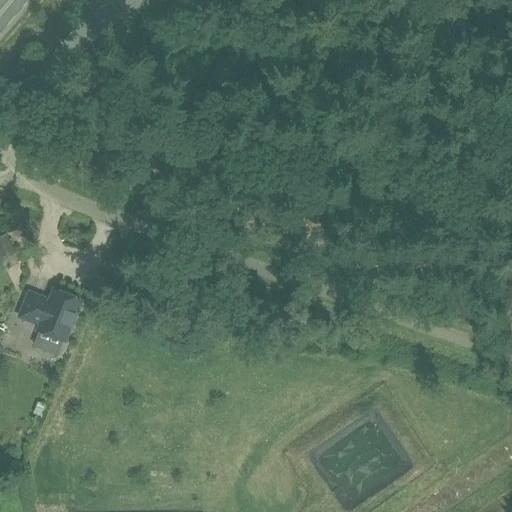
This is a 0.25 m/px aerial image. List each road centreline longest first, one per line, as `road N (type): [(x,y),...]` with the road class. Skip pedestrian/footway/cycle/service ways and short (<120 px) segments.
road 1 (unclassified): [(37,180),(84,204),(511,356)]
road 2 (unclassified): [(37,180),(21,144),(27,99),(60,56),(123,0)]
